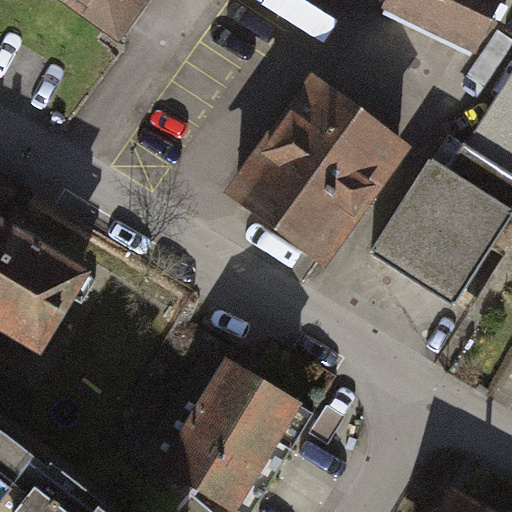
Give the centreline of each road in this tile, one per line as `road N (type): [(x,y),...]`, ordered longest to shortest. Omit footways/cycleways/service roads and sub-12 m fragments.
road 1 (residential): [(425,397),(0,137)]
road 2 (residential): [(352,511),(425,397)]
